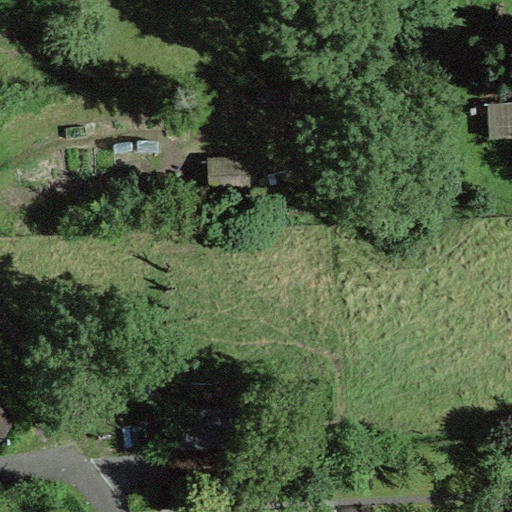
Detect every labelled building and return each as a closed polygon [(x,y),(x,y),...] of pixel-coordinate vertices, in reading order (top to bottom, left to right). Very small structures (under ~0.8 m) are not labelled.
[(314,33),(349,33),(349,7),(317,7),(314,7),(314,33)] [(215,163),(211,163),(212,188),(247,186),(246,162),(215,163)] [(0,436),(2,437),(10,423),(0,409),(0,436)] [(176,422),(173,422),(172,452),(214,449),(215,420),(176,422)] [(214,449),(172,452),(171,452),(173,482),(186,481),(218,479),(215,449),(214,449)]
